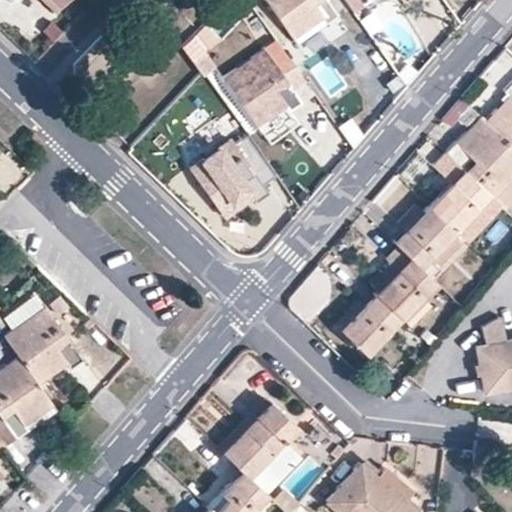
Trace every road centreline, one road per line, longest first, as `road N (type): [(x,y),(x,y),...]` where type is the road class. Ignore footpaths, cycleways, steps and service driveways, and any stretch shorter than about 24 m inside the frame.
road 1 (residential): [(246,301),(509,0)]
road 2 (residential): [(24,85),(246,301)]
road 3 (residential): [(63,511),(246,301)]
road 4 (residential): [(246,301),(365,415),(457,428)]
